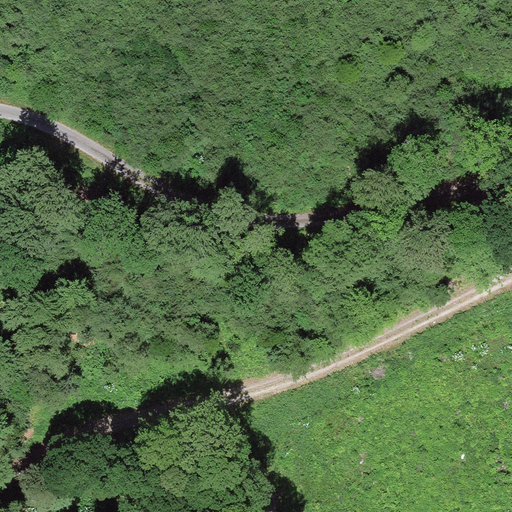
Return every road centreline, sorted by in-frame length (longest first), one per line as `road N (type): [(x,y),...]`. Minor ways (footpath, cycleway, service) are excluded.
road 1 (track): [(0,491),(73,447),(389,347),(511,273)]
road 2 (track): [(511,178),(349,215),(257,222),(173,199),(45,127),(0,114)]
